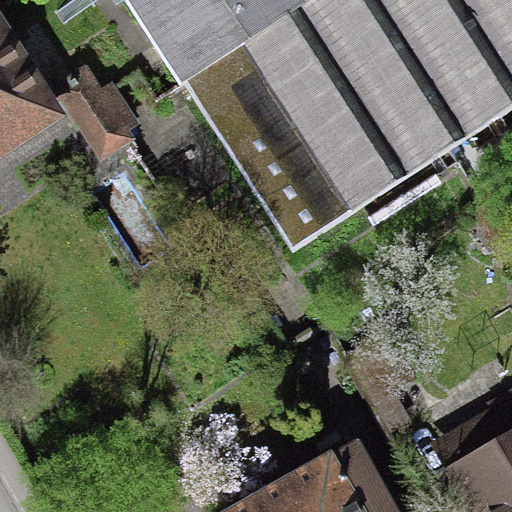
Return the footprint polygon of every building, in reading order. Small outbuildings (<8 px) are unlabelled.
[(511,0),(114,0),(287,262),(511,114),(511,0)] [(0,140),(50,108),(0,30),(0,140)] [(343,350),(371,400),(415,377),(387,326),(343,350)] [(511,511),(511,404),(446,441),(485,511),(511,511)] [(379,511),(347,450),(227,511),(379,511)]
